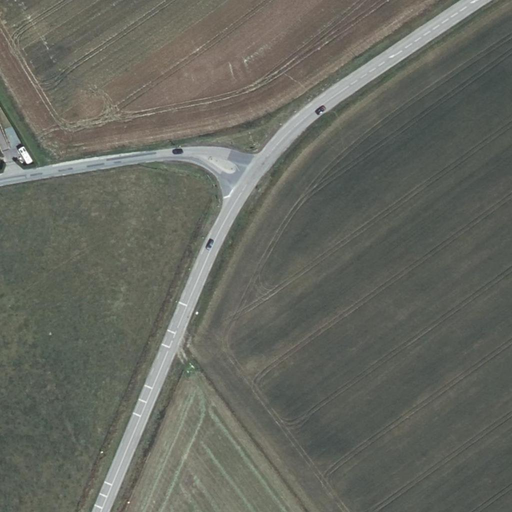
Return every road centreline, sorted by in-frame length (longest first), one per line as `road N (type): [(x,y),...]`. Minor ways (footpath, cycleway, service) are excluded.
road 1 (tertiary): [(245,187),(100,511)]
road 2 (tertiary): [(486,0),(308,114),(259,168)]
road 3 (residential): [(183,153),(0,183)]
